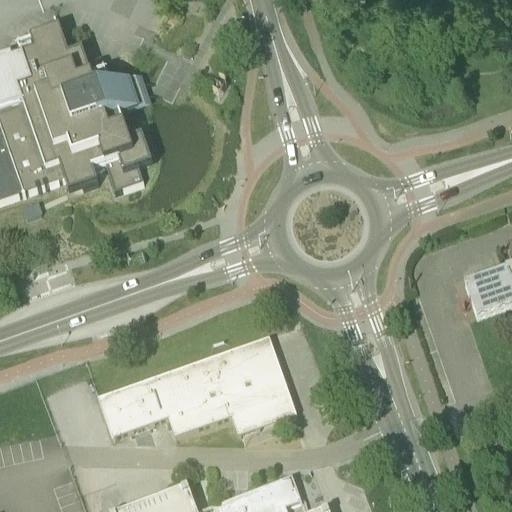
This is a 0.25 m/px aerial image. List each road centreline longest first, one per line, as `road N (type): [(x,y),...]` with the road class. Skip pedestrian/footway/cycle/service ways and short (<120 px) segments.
road 1 (unclassified): [(66,457),(311,458),(399,424)]
road 2 (tertiary): [(0,341),(276,244)]
road 3 (unclassified): [(311,176),(260,0)]
road 4 (unclassified): [(399,424),(345,275)]
road 5 (tertiary): [(374,209),(511,160)]
